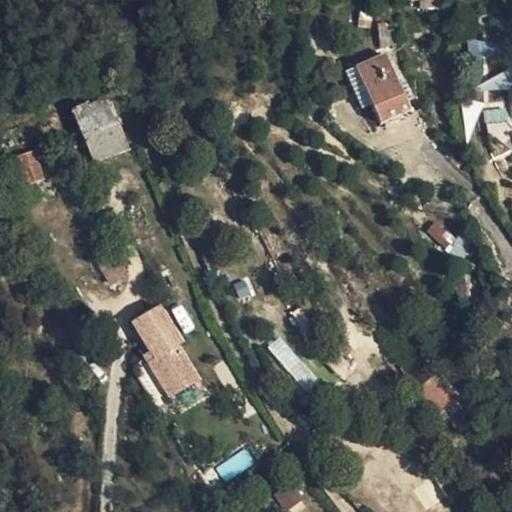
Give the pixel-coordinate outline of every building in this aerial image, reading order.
[(394,60),(398,99),(414,96),(404,58),(394,60)] [(383,102),(398,99),(394,60),(373,64),(383,102)] [(362,105),(371,101),(356,68),(347,72),(362,105)] [(67,118),(70,127),(105,114),(115,135),(80,149),(88,168),(124,152),(104,102),(67,118)] [(105,114),(70,127),(80,149),(115,135),(105,114)] [(19,198),(37,189),(25,163),(8,171),(19,198)] [(129,279),(120,251),(97,258),(106,286),(129,279)] [(176,347),(154,310),(127,327),(150,363),(146,367),(167,400),(194,383),(173,350),(176,347)] [(268,347),(306,389),(317,378),(280,337),(268,347)]
